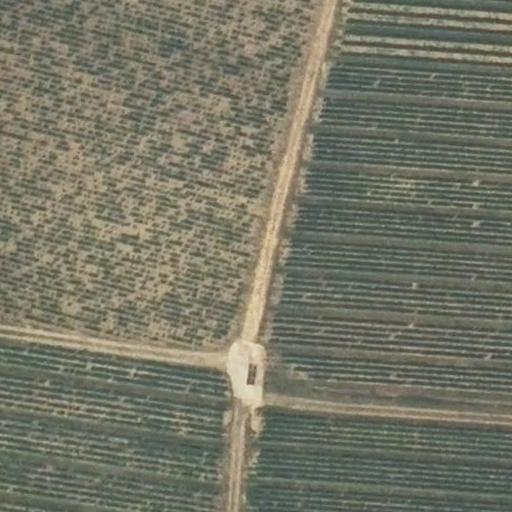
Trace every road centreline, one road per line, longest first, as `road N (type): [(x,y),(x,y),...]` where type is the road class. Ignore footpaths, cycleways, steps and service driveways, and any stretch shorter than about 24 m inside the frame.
road 1 (track): [(330,0),(241,361),(231,511)]
road 2 (track): [(238,402),(511,418)]
road 3 (track): [(0,332),(241,361)]
